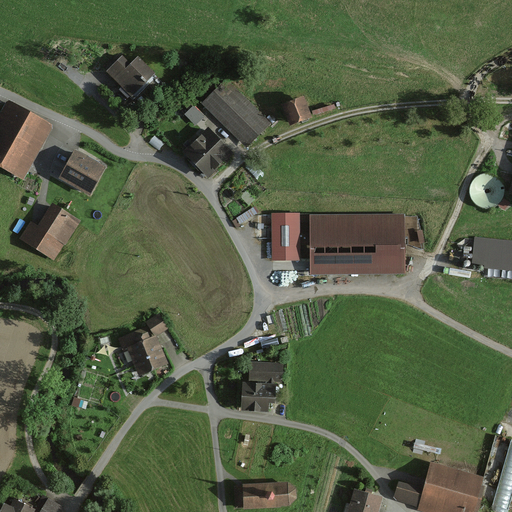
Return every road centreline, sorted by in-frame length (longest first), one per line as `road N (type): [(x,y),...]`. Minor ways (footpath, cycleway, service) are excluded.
road 1 (unclassified): [(0,90),(197,183),(235,235),(262,302),(254,328),(147,399),(69,511)]
road 2 (track): [(147,399),(313,426),(335,437),(407,511)]
road 3 (track): [(468,101),(336,116),(242,157),(206,192)]
road 4 (track): [(262,302),(373,291),(410,300),(511,355)]
road 5 (track): [(76,501),(45,482),(27,425),(54,354),(55,328),(28,309),(0,305)]
road 6 (track): [(410,300),(489,141),(468,101)]
road 7 (track): [(225,511),(206,359)]
